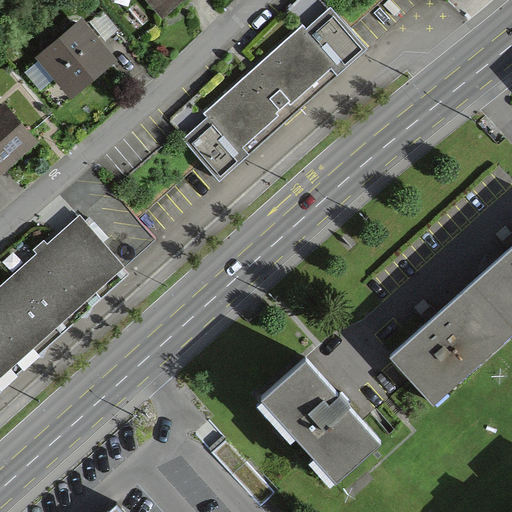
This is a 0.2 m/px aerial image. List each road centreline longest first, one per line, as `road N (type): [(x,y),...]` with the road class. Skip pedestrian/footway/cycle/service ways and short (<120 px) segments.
road 1 (primary): [(0,481),(324,189),(511,34)]
road 2 (residential): [(0,230),(256,0)]
